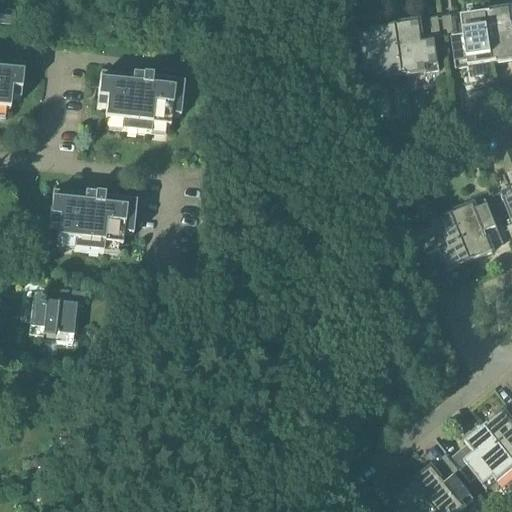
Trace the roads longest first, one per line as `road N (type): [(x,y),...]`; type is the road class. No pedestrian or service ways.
road 1 (residential): [(360,477),(496,366)]
road 2 (residential): [(496,366),(469,335),(462,307),(511,284)]
